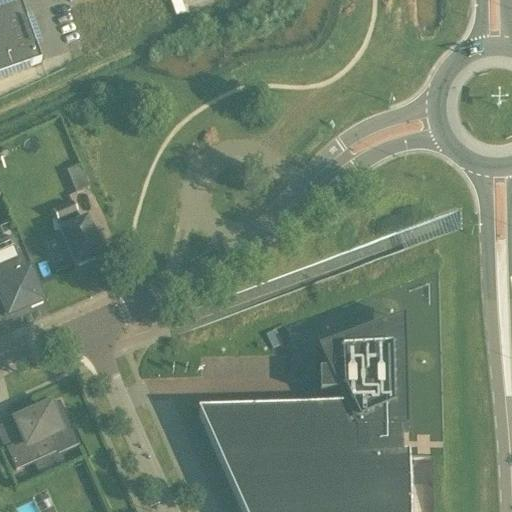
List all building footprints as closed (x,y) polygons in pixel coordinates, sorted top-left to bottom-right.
[(0,0),(0,73),(38,61),(16,0),(0,0)] [(66,149),(57,127),(2,151),(11,173),(66,149)] [(80,167),(66,172),(75,195),(89,189),(80,167)] [(69,204),(64,192),(48,200),(61,231),(59,232),(75,268),(102,257),(87,220),(81,223),(72,203),(69,204)] [(27,272),(12,237),(0,242),(0,304),(3,312),(5,312),(8,318),(13,316),(14,317),(28,311),(27,310),(42,303),(28,271),(27,272)] [(198,414),(198,416),(241,511),(409,511),(408,457),(400,458),(400,434),(407,434),(405,350),(317,353),(327,374),(319,375),(319,377),(322,377),(322,386),(322,394),(319,394),(320,396),(337,396),(343,409),(198,414)] [(58,456),(78,446),(59,402),(15,422),(24,441),(5,450),(15,472),(35,463),(56,453),(58,456)]
